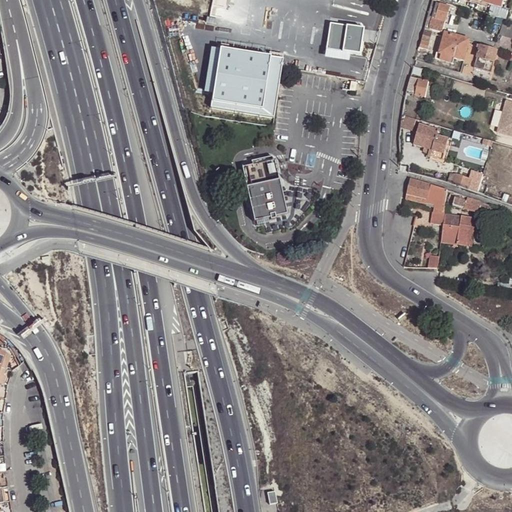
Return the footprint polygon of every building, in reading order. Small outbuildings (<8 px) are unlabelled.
[(471,0),(501,9),(503,0),(471,0)] [(431,2),(427,16),(431,18),(436,4),(431,2)] [(436,32),(440,33),(449,7),(436,4),(431,18),(427,16),(424,28),(431,30),(436,32)] [(481,16),(481,12),(474,11),(471,27),(477,29),(479,23),(481,16)] [(504,37),(508,23),(502,21),(497,35),(504,37)] [(315,23),(310,45),(320,47),(322,41),(350,47),(353,32),(315,23)] [(379,31),(361,26),(359,33),(378,38),(379,31)] [(423,32),(418,49),(426,50),(431,34),(423,32)] [(452,58),(463,61),(468,41),(441,33),(440,36),(439,42),(442,43),(439,53),(439,55),(452,58)] [(474,69),(490,73),(496,51),(479,47),(474,69)] [(282,59),(219,49),(209,108),(273,119),(282,59)] [(451,64),(452,58),(439,55),(439,53),(436,52),(435,59),(451,64)] [(425,78),(427,71),(412,67),(410,74),(425,78)] [(409,78),(405,94),(423,98),(428,82),(409,78)] [(428,82),(423,98),(423,100),(428,102),(433,84),(428,82)] [(511,102),(508,113),(504,112),(499,128),(511,131),(511,102)] [(413,120),(402,117),(401,124),(400,129),(412,131),(413,120)] [(429,151),(428,154),(427,157),(442,161),(448,140),(437,136),(438,133),(437,132),(438,130),(426,126),(425,129),(419,127),(413,146),(424,149),(429,151)] [(251,165),(240,167),(252,222),(268,219),(268,220),(274,219),(274,218),(286,215),(274,160),(272,160),(271,156),(250,161),(251,165)] [(453,185),(466,189),(470,179),(456,174),(453,185)] [(480,183),(470,179),(466,189),(477,193),(480,183)] [(446,190),(409,180),(406,195),(426,200),(425,202),(433,204),(429,219),(442,222),(446,190)] [(426,200),(406,195),(405,200),(424,204),(425,202),(426,200)] [(480,206),(465,202),(454,198),(451,206),(463,210),(463,208),(478,213),(478,214),(490,218),(492,210),(480,206)] [(441,243),(465,245),(467,246),(470,219),(460,218),(461,215),(445,213),(441,243)] [(467,246),(472,246),(473,236),(472,235),(475,218),(470,219),(467,246)] [(430,256),(428,267),(436,267),(438,257),(430,256)]
